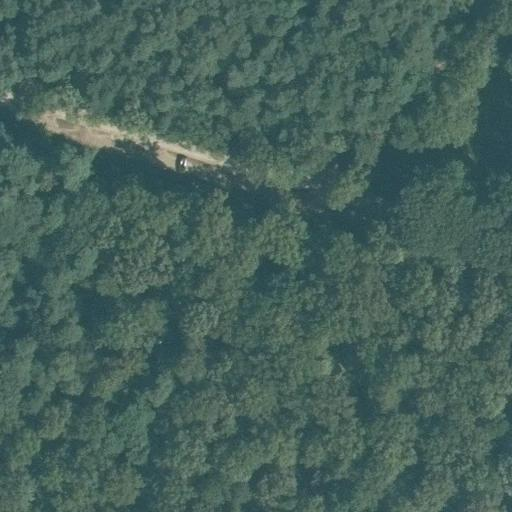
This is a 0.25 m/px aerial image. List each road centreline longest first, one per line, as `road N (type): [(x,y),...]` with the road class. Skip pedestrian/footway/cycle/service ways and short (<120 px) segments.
road 1 (unclassified): [(511,245),(0,91)]
road 2 (track): [(290,175),(511,10)]
